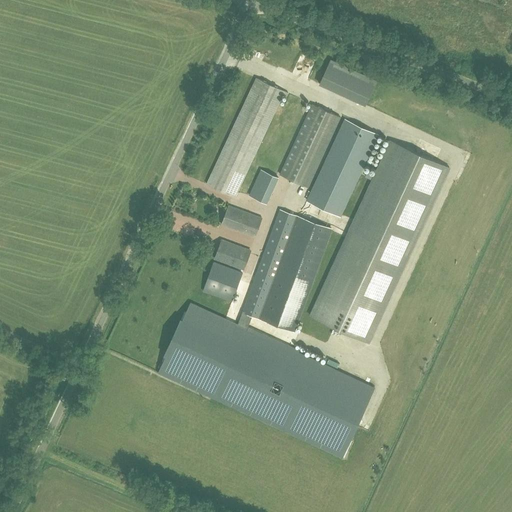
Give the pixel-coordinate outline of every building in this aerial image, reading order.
[(331,60),(320,84),(366,105),(377,81),(375,80),(331,60)] [(306,61),(300,69),(308,75),(314,67),(306,61)] [(285,91),(256,78),(207,184),(235,197),(285,91)] [(341,117),(312,104),(280,174),(309,187),(341,117)] [(389,105),(379,110),(383,119),(387,129),(407,120),(400,106),(391,111),(389,105)] [(345,119),(308,200),(341,216),(379,135),(345,119)] [(450,167),(391,140),(310,315),(369,342),(450,167)] [(250,195),(267,203),(279,177),(261,169),(250,195)] [(255,237),(262,218),(229,206),(222,225),(255,237)] [(296,331),(333,229),(280,210),(244,311),(296,331)] [(222,240),(215,259),(244,269),(251,251),(222,240)] [(243,273),(214,263),(204,291),(233,302),(243,273)] [(343,457),(375,386),(236,324),(238,320),(232,317),(230,322),(190,304),(158,374),(343,457)]
